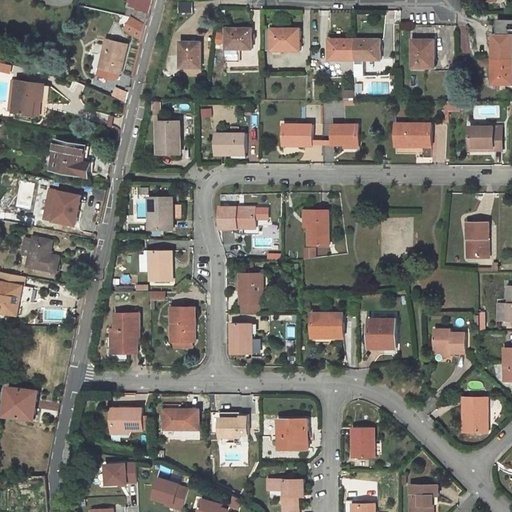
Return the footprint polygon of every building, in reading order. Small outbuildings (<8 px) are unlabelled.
[(150,14),(153,0),(130,0),(129,7),(150,14)] [(181,2),(181,12),(193,12),(193,2),(181,2)] [(147,26),(133,17),(126,30),(143,40),(147,26)] [(511,19),(498,19),(498,33),(511,33),(511,19)] [(228,28),(227,62),(238,62),(238,48),(253,48),(253,28),(228,28)] [(267,32),(267,50),(301,50),(301,28),(273,28),(273,32),(267,32)] [(493,33),(493,49),(494,50),(494,58),(511,58),(511,33),(498,33),(493,33)] [(356,39),(331,39),(331,60),(346,60),(347,58),(356,58),(356,39)] [(381,39),(356,39),(356,58),(365,58),(365,60),(380,60),(381,39)] [(414,39),(413,67),(433,68),(434,59),(435,59),(435,40),(414,39)] [(108,40),(100,67),(105,69),(116,72),(121,73),(128,45),(108,40)] [(182,59),(182,67),(202,67),(202,42),(181,42),(181,58),(182,59)] [(511,84),(511,58),(494,58),(494,67),(493,67),(493,84),(511,84)] [(14,65),(0,61),(0,68),(12,72),(14,65)] [(19,80),(14,111),(34,114),(37,99),(42,100),(44,100),(46,84),(19,80)] [(127,101),(129,93),(116,88),(113,95),(127,101)] [(160,121),(159,153),(182,153),(182,139),(179,139),(178,121),(160,121)] [(398,123),(398,143),(415,144),(416,146),(432,146),(432,124),(398,123)] [(285,124),(284,145),(313,145),(313,144),(313,140),(314,124),(285,124)] [(333,139),(333,144),(345,145),(360,145),(360,125),(334,124),(333,139)] [(471,126),(471,146),(494,146),(494,150),(503,150),(503,127),(471,126)] [(216,133),(216,155),(233,155),(233,157),(247,157),(247,153),(248,153),(248,133),(216,133)] [(87,146),(59,140),(53,168),(89,176),(92,161),(84,160),(87,146)] [(46,218),(55,220),(77,225),(82,195),(52,189),(46,218)] [(150,196),(150,229),(175,229),(175,218),(175,204),(171,204),(172,196),(150,196)] [(255,207),(220,206),(221,227),(237,227),(238,226),(256,227),(255,207)] [(309,227),(309,244),(330,244),(329,210),(306,209),(306,226),(309,227)] [(471,238),(471,257),(489,257),(489,222),(469,222),(468,238),(471,238)] [(53,241),(35,237),(35,239),(27,238),(23,254),(31,255),(29,266),(57,272),(60,257),(51,255),(53,241)] [(151,270),(152,280),(173,281),(173,250),(148,250),(148,270),(151,270)] [(241,273),(241,303),(242,303),(243,312),(260,312),(260,303),(264,303),(263,273),(241,273)] [(23,285),(0,280),(0,310),(22,314),(24,303),(20,302),(23,285)] [(165,299),(165,291),(152,291),(152,299),(165,299)] [(172,307),(172,340),(195,340),(195,326),(196,326),(196,307),(172,307)] [(140,348),(141,313),(119,313),(117,313),(117,328),(113,328),(113,348),(128,348),(140,348)] [(313,313),(313,334),(332,334),(332,336),(344,337),(344,313),(313,313)] [(371,318),(370,345),(387,345),(387,347),(397,347),(397,318),(371,318)] [(233,322),(232,353),(253,354),(253,337),(251,337),(251,322),(233,322)] [(435,329),(435,349),(451,350),(451,353),(467,353),(467,332),(453,332),(452,329),(435,329)] [(11,386),(7,415),(36,419),(40,390),(11,386)] [(465,397),(464,431),(484,431),(485,414),(489,414),(490,397),(465,397)] [(113,407),(113,429),(130,429),(144,429),(144,408),(113,407)] [(166,408),(166,427),(200,428),(200,408),(181,408),(166,408)] [(222,417),(222,436),(242,436),(241,441),(250,441),(250,413),(242,414),(242,417),(222,417)] [(280,435),(280,448),(309,448),(309,418),(288,418),(288,436),(280,435)] [(288,436),(288,418),(280,418),(280,435),(288,436)] [(353,426),(354,457),(375,457),(375,426),(353,426)] [(137,462),(107,463),(108,483),(128,483),(128,481),(138,481),(137,462)] [(180,483),(160,477),(154,497),(167,501),(174,503),(173,506),(183,509),(189,488),(180,485),(180,483)] [(286,502),(285,511),(298,511),(299,495),(305,495),(305,478),(269,479),(269,489),(285,489),(286,502)] [(414,495),(413,511),(434,511),(434,504),(431,504),(431,495),(439,495),(439,484),(412,484),(412,495),(414,495)] [(223,503),(204,498),(199,511),(228,511),(229,511),(229,509),(222,507),(223,503)] [(353,503),(353,511),(375,511),(376,504),(353,503)]
